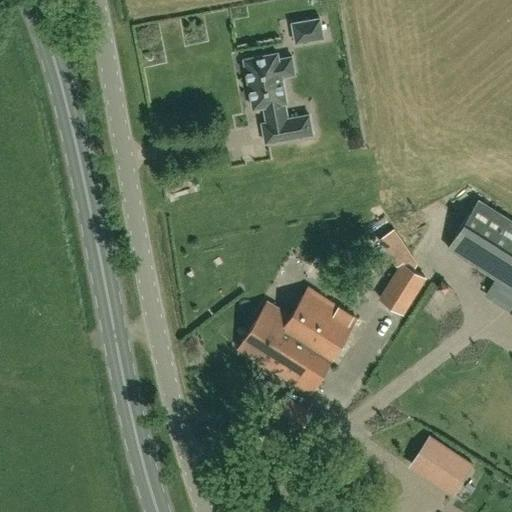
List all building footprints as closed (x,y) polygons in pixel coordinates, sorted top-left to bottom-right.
[(296,43),(304,41),(323,38),(320,18),(292,23),(296,43)] [(265,143),(313,134),(309,115),(285,119),(283,103),(287,103),(281,73),(294,71),(292,57),(279,59),(277,53),(244,59),(253,109),(266,106),(269,122),(262,123),(265,143)] [(448,248),(511,288),(511,221),(478,200),(448,248)] [(402,263),(380,299),(402,313),(425,277),(402,263)] [(310,393),(357,318),(308,288),(288,314),(267,302),(238,349),(310,393)] [(278,404),(268,421),(295,438),(306,421),(278,404)] [(472,464),(430,436),(412,462),(425,471),(436,455),(465,475),(472,464)]
